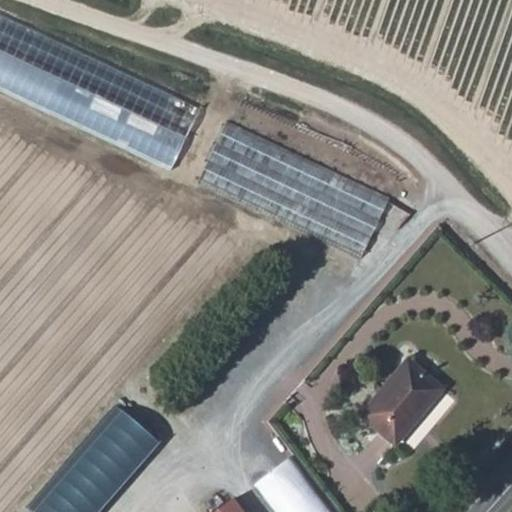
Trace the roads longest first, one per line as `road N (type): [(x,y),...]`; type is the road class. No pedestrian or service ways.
road 1 (track): [(50,0),(371,120),(511,263)]
road 2 (unknown): [(253,430),(364,304),(444,190)]
